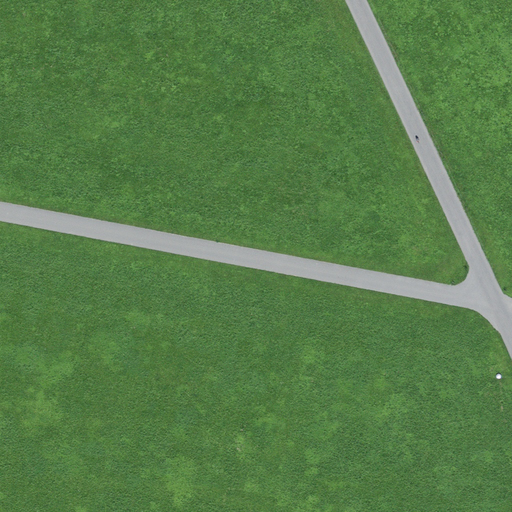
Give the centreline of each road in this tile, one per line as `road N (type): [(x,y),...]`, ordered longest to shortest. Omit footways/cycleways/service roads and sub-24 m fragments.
road 1 (track): [(511,305),(0,213)]
road 2 (unclassified): [(356,0),(511,334)]
